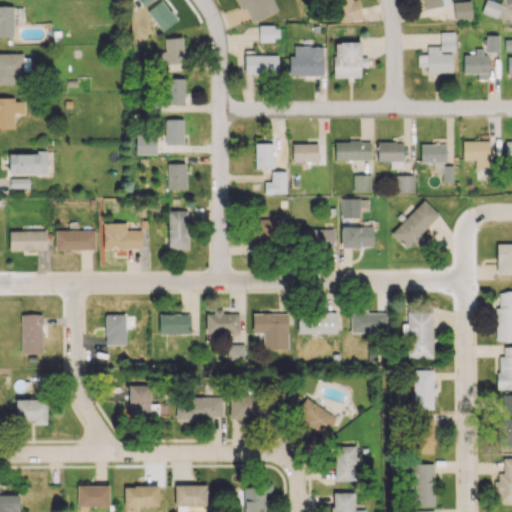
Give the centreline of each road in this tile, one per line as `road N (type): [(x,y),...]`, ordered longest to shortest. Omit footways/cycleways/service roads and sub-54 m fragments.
road 1 (residential): [(468,282),(0,286)]
road 2 (residential): [(506,216),(468,231),(468,511)]
road 3 (residential): [(292,465),(258,453),(0,455)]
road 4 (residential): [(201,0),(221,55),(227,285)]
road 5 (residential): [(511,110),(224,114)]
road 6 (residential): [(78,287),(77,386),(107,455)]
